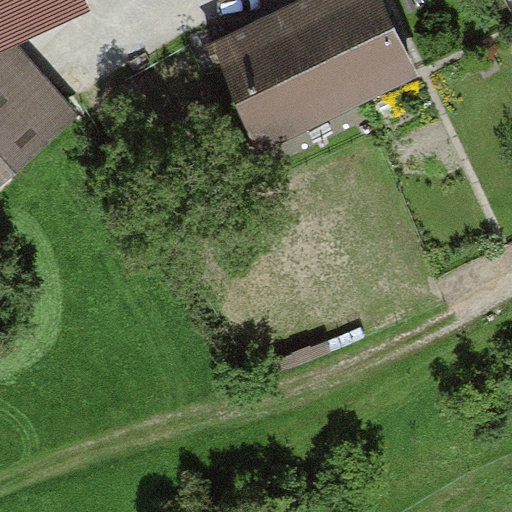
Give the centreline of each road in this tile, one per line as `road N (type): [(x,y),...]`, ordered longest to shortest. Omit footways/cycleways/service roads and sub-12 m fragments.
road 1 (track): [(0,496),(370,359),(511,297)]
road 2 (track): [(78,60),(148,14),(189,0)]
